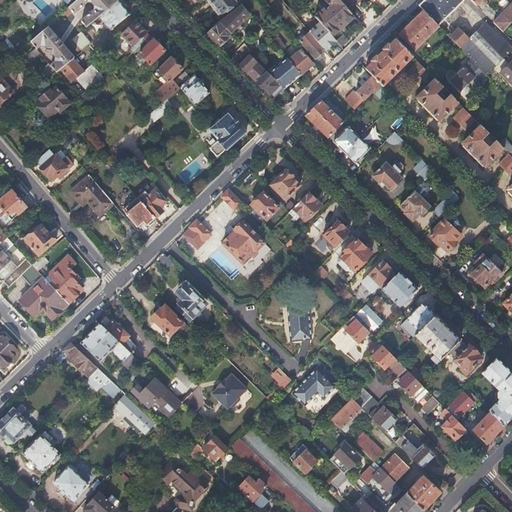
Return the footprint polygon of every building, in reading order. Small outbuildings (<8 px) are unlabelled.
[(117,0),(77,0),(64,12),(67,15),(72,11),(75,13),(87,2),(91,2),(96,7),(95,9),(81,22),(87,27),(99,17),(118,1),(117,0)] [(212,0),(222,13),(231,6),(232,8),(237,4),(234,0),(212,0)] [(325,8),(315,16),(321,23),(332,35),(354,16),(348,9),(340,0),(325,0),(331,7),(327,10),(325,8)] [(340,0),(348,9),(358,1),(360,3),(362,0),(340,0)] [(425,0),(419,6),(425,12),(439,26),(465,1),(463,0),(425,0)] [(511,0),(505,0),(511,6),(494,23),(503,32),(511,23),(511,0)] [(118,1),(99,17),(111,30),(112,29),(112,30),(113,29),(113,28),(130,14),(118,1)] [(242,4),(219,21),(231,33),(250,14),(242,4)] [(425,12),(400,36),(415,51),(439,27),(439,26),(425,12)] [(121,34),(132,46),(138,40),(141,44),(145,47),(153,39),(155,37),(149,30),(147,32),(136,21),(121,34)] [(207,32),(220,45),(228,38),(228,36),(231,33),(219,21),(213,26),(207,32)] [(472,61),(482,71),(486,75),(494,68),(503,60),(511,52),(511,47),(500,36),(491,27),(486,22),(469,40),(458,29),(449,38),(451,39),(472,61)] [(310,32),(325,50),(337,40),(332,35),(321,23),(310,32)] [(46,45),(50,48),(48,49),(52,55),(54,53),(57,57),(57,60),(51,66),(55,70),(57,73),(61,69),(73,59),(74,58),(48,27),(31,42),(36,48),(37,49),(43,44),(46,45)] [(91,43),(81,32),(72,40),(82,51),(90,45),(91,43)] [(299,41),(315,59),(325,50),(310,32),(299,41)] [(274,41),(282,51),(287,47),(278,38),(274,41)] [(145,47),(137,55),(136,54),(135,55),(140,61),(144,58),(150,65),(165,51),(153,39),(145,47)] [(397,39),(366,69),(373,76),(381,85),(383,87),(414,57),(397,39)] [(36,48),(26,57),(31,62),(41,53),(37,49),(36,48)] [(290,60),(302,74),(313,64),(302,50),(290,60)] [(241,65),(252,77),(262,68),(256,62),(257,62),(249,53),(244,58),(246,60),(241,65)] [(172,57),(154,74),(159,80),(162,76),(168,82),(156,94),(164,102),(167,99),(180,88),(174,82),(173,80),(183,69),(172,57)] [(288,58),(270,74),(283,89),(284,90),(302,74),(290,60),(288,58)] [(73,59),(61,69),(72,81),(76,78),(87,90),(88,89),(103,77),(92,64),(84,71),(73,59)] [(504,60),(495,68),(499,73),(508,65),(504,60)] [(472,61),(465,68),(475,79),(479,83),(486,75),(482,71),(472,61)] [(511,61),(500,73),(511,85),(511,61)] [(419,62),(409,72),(415,78),(425,68),(419,62)] [(50,64),(39,74),(44,80),(55,70),(51,66),(50,64)] [(252,77),(274,98),(283,89),(270,74),(268,73),(268,74),(262,68),(252,77)] [(425,68),(415,78),(421,83),(430,74),(425,68)] [(464,68),(451,80),(462,92),(475,79),(465,68),(464,68)] [(174,82),(180,88),(195,105),(209,93),(203,86),(204,85),(196,75),(192,79),(185,72),(174,82)] [(0,104),(14,93),(0,76),(0,104)] [(373,76),(356,92),(365,101),(381,85),(373,76)] [(435,79),(418,96),(418,100),(437,120),(442,120),(459,103),(451,95),(444,101),(437,94),(444,88),(435,79)] [(47,87),(39,94),(41,97),(50,90),(47,87)] [(41,97),(37,101),(38,103),(38,104),(48,117),(50,116),(51,117),(58,111),(59,111),(69,103),(57,88),(55,88),(51,91),(50,90),(41,97)] [(87,90),(78,97),(85,105),(94,97),(88,89),(87,90)] [(344,101),(355,112),(364,103),(353,92),(344,101)] [(164,102),(149,115),(155,122),(173,106),(167,99),(164,102)] [(322,100),(306,115),(329,137),(330,136),(344,123),(345,122),(322,100)] [(464,109),(455,118),(461,124),(470,115),(464,109)] [(218,157),(248,131),(239,122),(237,123),(228,113),(213,126),(210,129),(219,140),(210,148),(218,157)] [(470,115),(461,124),(466,129),(475,120),(470,115)] [(344,123),(330,136),(335,141),(348,127),(344,123)] [(462,145),(483,167),(486,167),(504,149),(496,141),(490,147),(483,141),(489,134),(486,131),(481,125),(463,143),(462,145)] [(348,127),(335,141),(334,141),(345,152),(360,137),(349,126),(348,127)] [(369,144),(379,135),(373,127),(362,136),(369,144)] [(396,133),(387,142),(389,144),(392,145),(394,146),(396,146),(399,146),(402,144),(403,143),(405,142),(398,135),(396,133)] [(360,137),(345,152),(356,162),(371,148),(360,137)] [(37,161),(43,168),(41,170),(40,171),(44,176),(46,176),(48,174),(54,181),(61,175),(63,177),(70,171),(69,170),(74,166),(67,158),(67,159),(63,162),(57,155),(53,157),(49,151),(37,161)] [(57,155),(63,162),(67,159),(60,152),(57,155)] [(375,153),(370,158),(375,162),(379,158),(375,153)] [(511,157),(510,155),(500,165),(506,170),(511,164),(511,157)] [(386,163),(373,176),(380,182),(381,181),(390,189),(392,190),(402,179),(398,174),(401,171),(395,165),(392,168),(386,163)] [(429,166),(419,176),(425,182),(435,172),(432,169),(429,166)] [(285,170),(271,184),(286,200),(300,186),(285,170)] [(71,191),(83,206),(88,202),(100,216),(114,204),(89,175),(71,191)] [(421,194),(428,187),(421,181),(415,188),(421,194)] [(146,191),(137,198),(140,202),(155,219),(163,211),(160,208),(167,202),(156,189),(149,194),(146,191)] [(13,190),(0,201),(0,205),(13,220),(27,207),(13,190)] [(222,196),(235,209),(241,203),(229,190),(222,196)] [(124,191),(118,197),(123,204),(130,198),(124,191)] [(247,208),(262,224),(278,208),(263,192),(247,208)] [(401,205),(407,211),(406,213),(413,220),(422,211),(423,213),(429,207),(415,192),(401,205)] [(454,192),(434,211),(440,218),(460,198),(454,192)] [(308,193),(292,208),(305,221),(321,206),(308,193)] [(137,226),(143,221),(147,225),(148,225),(150,226),(154,222),(154,220),(154,219),(155,219),(140,202),(137,198),(123,210),(127,215),(127,216),(128,215),(137,226)] [(184,235),(196,246),(209,233),(197,221),(190,227),(191,228),(184,235)] [(337,221),(324,234),(335,245),(336,244),(339,247),(349,237),(347,234),(348,232),(337,221)] [(243,263),(263,243),(243,222),(234,230),(235,231),(223,243),(243,263)] [(42,225),(26,239),(40,255),(56,241),(42,225)] [(456,240),(440,225),(429,236),(436,242),(438,241),(448,251),(455,244),(453,243),(456,240)] [(0,244),(0,278),(2,281),(4,280),(10,287),(22,276),(33,264),(27,258),(18,266),(5,252),(14,243),(8,237),(0,244)] [(339,247),(335,251),(340,257),(352,268),(355,271),(371,254),(357,240),(354,242),(349,237),(339,247)] [(157,260),(175,277),(181,271),(163,254),(157,260)] [(44,255),(33,264),(39,271),(50,261),(44,255)] [(479,268),(473,275),(485,287),(489,283),(492,280),(494,282),(502,274),(498,270),(488,260),(483,255),(475,264),(479,268)] [(51,284),(69,303),(84,288),(73,276),(76,273),(71,268),(76,263),(69,256),(50,274),(56,280),(51,284)] [(338,263),(346,271),(349,270),(352,268),(340,257),(338,259),(338,263)] [(382,260),(362,281),(362,283),(370,292),(373,292),(379,286),(393,272),(389,269),(390,268),(382,260)] [(34,288),(21,300),(36,315),(41,311),(46,311),(53,318),(69,303),(51,284),(39,271),(33,264),(22,276),(34,288)] [(320,272),(315,277),(320,281),(327,274),(327,271),(321,265),(317,269),(320,272)] [(317,269),(312,274),(315,277),(320,272),(317,269)] [(393,272),(379,286),(382,289),(396,275),(393,272)] [(381,290),(400,308),(417,290),(399,272),(396,275),(382,289),(381,290)] [(183,307),(179,311),(189,321),(192,324),(209,307),(188,286),(179,295),(185,302),(181,305),(183,307)] [(346,290),(337,299),(341,303),(342,304),(351,294),(346,290)] [(367,304),(382,316),(390,307),(374,294),(367,304)] [(511,295),(503,304),(511,312),(511,295)] [(289,305),(291,340),(311,339),(310,304),(289,305)] [(406,320),(419,332),(434,316),(422,304),(406,320)] [(154,321),(158,324),(172,338),(185,325),(168,309),(167,309),(163,313),(162,312),(154,321)] [(363,319),(373,329),(382,321),(371,310),(363,319)] [(343,327),(357,341),(358,342),(369,331),(354,316),(343,327)] [(415,336),(435,355),(432,359),(437,364),(449,353),(460,341),(434,316),(419,332),(415,336)] [(106,329),(122,345),(130,337),(114,321),(106,329)] [(101,324),(81,344),(99,362),(113,348),(115,350),(113,352),(123,362),(131,354),(122,345),(106,329),(101,324)] [(152,330),(172,349),(190,330),(185,325),(172,338),(158,324),(152,330)] [(333,337),(347,352),(357,341),(343,327),(338,332),(333,337)] [(3,335),(0,337),(0,362),(3,365),(12,357),(11,356),(17,350),(3,335)] [(330,340),(344,354),(347,352),(333,337),(330,340)] [(460,341),(449,353),(455,359),(454,360),(463,369),(461,371),(466,376),(482,359),(469,346),(467,348),(461,341),(460,341)] [(383,346),(380,343),(371,352),(374,355),(383,346)] [(62,352),(89,378),(91,376),(98,369),(71,344),(62,352)] [(383,346),(374,355),(372,357),(385,369),(390,364),(393,367),(391,368),(399,376),(406,369),(396,359),(394,357),(383,346)] [(355,359),(360,354),(353,347),(348,353),(355,359)] [(122,363),(130,371),(139,361),(131,353),(131,354),(123,362),(122,363)] [(497,393),(498,399),(499,400),(489,411),(491,413),(505,426),(511,417),(511,373),(496,358),(481,373),(499,391),(497,393)] [(315,365),(290,391),(302,403),(315,391),(321,397),(335,384),(315,365)] [(410,373),(420,383),(425,377),(415,368),(410,373)] [(98,369),(91,376),(96,381),(103,373),(98,369)] [(422,398),(429,392),(420,383),(410,373),(406,369),(399,376),(398,378),(401,381),(399,383),(411,395),(412,394),(414,396),(412,397),(415,400),(419,395),(422,398)] [(96,381),(114,398),(121,390),(103,373),(96,381)] [(248,389),(232,374),(226,380),(225,379),(219,386),(218,387),(219,388),(214,394),(229,408),(231,407),(234,407),(241,400),(241,396),(248,389)] [(286,375),(278,384),(283,389),(292,380),(286,375)] [(181,405),(154,379),(144,390),(155,401),(155,402),(162,409),(161,410),(169,417),(181,405)] [(359,392),(353,399),(362,408),(369,415),(376,409),(380,405),(363,388),(359,392)] [(198,389),(187,401),(197,409),(207,398),(198,389)] [(464,392),(446,410),(451,415),(454,412),(460,417),(477,400),(471,393),(468,396),(464,392)] [(125,395),(115,406),(124,415),(131,408),(152,428),(156,423),(125,395)] [(433,396),(422,407),(428,412),(439,402),(433,396)] [(353,399),(332,420),(341,429),(362,408),(353,399)] [(16,409),(22,415),(25,412),(19,406),(16,409)] [(369,415),(393,438),(403,429),(394,420),(397,417),(385,406),(379,412),(376,409),(369,415)] [(13,409),(0,423),(0,433),(3,436),(4,436),(7,439),(6,441),(6,442),(7,443),(8,445),(10,445),(12,445),(26,432),(31,437),(39,429),(37,427),(34,429),(21,417),(23,416),(22,415),(16,409),(14,410),(13,409)] [(440,425),(455,440),(466,430),(451,415),(446,410),(446,409),(441,414),(446,418),(440,425)] [(491,413),(473,431),(486,445),(505,426),(491,413)] [(35,441),(23,453),(43,472),(56,459),(58,461),(61,458),(59,456),(61,454),(49,443),(53,439),(53,438),(47,432),(45,432),(42,435),(41,435),(35,441)] [(356,443),(375,462),(384,452),(364,433),(356,443)] [(396,442),(422,467),(434,456),(423,445),(418,450),(403,435),(396,442)] [(204,450),(214,460),(219,455),(221,457),(228,450),(215,437),(203,449),(204,450)] [(230,449),(253,470),(296,511),(316,511),(240,438),(230,449)] [(198,444),(188,454),(194,459),(204,450),(203,449),(198,444)] [(332,460),(341,469),(341,470),(346,474),(361,458),(347,444),(332,460)] [(290,457),(306,472),(316,463),(306,452),(307,451),(302,446),(290,457)] [(396,454),(383,469),(394,481),(396,482),(410,468),(396,454)] [(173,462),(160,476),(168,484),(172,481),(184,492),(183,496),(178,497),(177,498),(176,500),(175,501),(174,503),(174,504),(175,507),(177,508),(193,511),(195,501),(209,486),(192,470),(187,475),(173,462)] [(376,463),(361,478),(368,485),(374,479),(390,494),(394,490),(390,486),(394,481),(383,469),(376,463)] [(55,482),(74,500),(88,485),(76,473),(78,471),(71,465),(55,482)] [(341,470),(331,481),(338,487),(348,477),(346,474),(341,470)] [(424,477),(408,494),(424,510),(433,501),(440,493),(424,477)] [(250,478),(240,488),(255,502),(262,494),(261,492),(266,486),(261,481),(257,484),(250,478)] [(394,481),(390,486),(394,490),(398,485),(396,482),(394,481)] [(99,493),(84,509),(87,511),(108,511),(114,507),(99,493)] [(395,502),(389,507),(393,511),(391,511),(421,511),(424,510),(408,494),(398,505),(395,502)] [(354,509),(357,511),(373,511),(375,510),(373,508),(376,505),(374,503),(373,504),(367,499),(364,501),(363,500),(354,509)]
